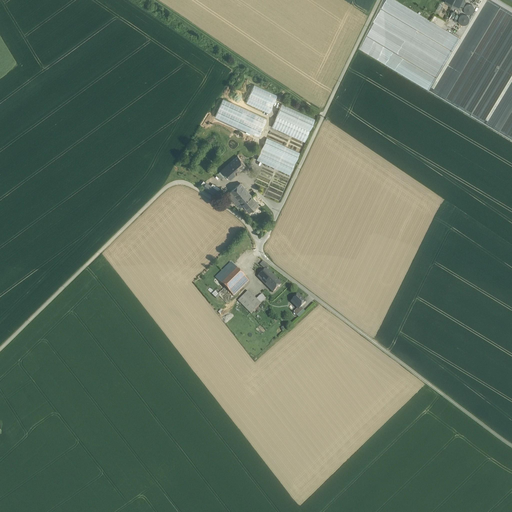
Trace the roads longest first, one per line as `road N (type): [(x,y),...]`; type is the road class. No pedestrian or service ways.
road 1 (unclassified): [(261,248),(240,217),(179,180),(0,350)]
road 2 (unclassified): [(511,444),(260,255),(261,248)]
road 3 (unclassified): [(261,248),(379,0)]
